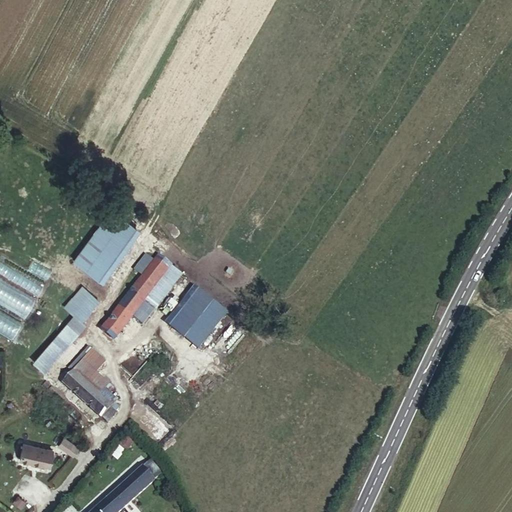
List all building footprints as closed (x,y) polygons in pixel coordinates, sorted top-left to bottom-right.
[(96,273),(134,222),(110,204),(72,254),(96,273)] [(143,294),(170,259),(158,250),(132,286),(143,294)] [(143,320),(182,268),(170,259),(143,294),(131,312),(143,320)] [(192,285),(164,324),(200,349),(228,310),(192,285)] [(131,312),(143,294),(132,286),(101,327),(113,336),(131,312)] [(44,368),(86,320),(75,310),(33,359),(44,368)] [(96,366),(105,356),(93,345),(75,366),(111,398),(116,393),(108,387),(113,380),(96,366)] [(75,366),(74,366),(62,379),(99,413),(100,412),(110,401),(112,399),(111,398),(75,366)] [(105,418),(116,406),(110,401),(100,412),(105,418)] [(127,433),(110,454),(118,461),(135,440),(127,433)] [(47,457),(52,441),(27,434),(22,449),(47,457)] [(62,436),(57,446),(73,455),(79,446),(62,436)] [(111,511),(159,469),(148,456),(85,511),(111,511)] [(19,496),(13,503),(20,508),(26,501),(19,496)]
